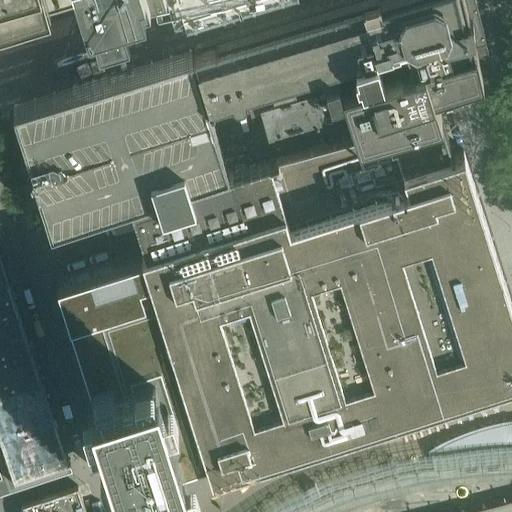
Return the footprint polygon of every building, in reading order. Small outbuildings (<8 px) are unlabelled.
[(0,0),(0,23),(47,10),(80,0),(0,0)] [(492,68),(476,0),(333,0),(205,39),(197,41),(197,43),(196,43),(197,48),(192,49),(208,98),(221,94),(245,87),(252,111),(254,110),(255,112),(260,111),(260,109),(263,108),(269,132),(320,117),(327,143),(442,111),(440,105),(436,106),(435,103),(438,101),(433,86),(492,68)] [(221,139),(208,98),(192,49),(180,53),(161,59),(155,61),(153,61),(142,65),(121,71),(13,105),(29,155),(30,155),(52,224),(131,198),(139,198),(192,181),(230,171),(221,139)] [(298,198),(455,152),(442,111),(327,143),(294,152),(298,198)] [(301,149),(297,134),(272,141),(277,156),(301,149)] [(511,289),(505,267),(474,169),(466,167),(458,167),(455,152),(298,198),(294,152),(230,171),(192,181),(139,198),(143,210),(137,212),(150,253),(156,251),(157,254),(221,459),(225,475),(307,448),(450,400),(448,395),(493,381),(494,386),(511,379),(511,289)] [(511,175),(495,176),(509,197),(511,194),(511,175)] [(0,249),(0,283),(10,280),(0,249)] [(221,459),(157,254),(153,255),(153,254),(125,263),(113,267),(91,274),(67,281),(101,390),(98,391),(116,450),(133,503),(200,482),(195,467),(221,459)] [(10,280),(0,283),(0,320),(21,314),(20,311),(10,280)] [(21,314),(0,320),(0,357),(33,347),(21,314)] [(33,347),(0,357),(0,395),(44,381),(33,347)] [(44,381),(0,395),(0,432),(55,414),(44,381)] [(511,382),(489,396),(508,461),(511,461),(511,382)] [(508,461),(489,396),(457,405),(474,464),(480,463),(480,465),(484,465),(484,463),(502,462),(502,464),(506,464),(506,461),(508,461)] [(474,464),(457,405),(437,411),(453,466),(459,465),(459,468),(462,467),(462,465),(474,464)] [(453,466),(437,411),(393,424),(407,474),(415,472),(416,474),(419,474),(419,471),(437,468),(437,471),(441,470),(440,468),(453,466)] [(55,414),(0,432),(0,439),(14,482),(44,473),(71,464),(55,414)] [(511,423),(511,424),(511,422),(510,422),(510,423),(494,427),(478,432),(462,437),(447,443),(432,451),(434,464),(435,467),(458,463),(480,461),(502,460),(511,459),(511,423)] [(407,474),(393,424),(367,432),(381,479),(394,476),(394,479),(398,478),(397,476),(407,474)] [(381,479),(367,432),(332,442),(346,489),(351,487),(352,490),(356,488),(355,486),(373,481),(373,484),(377,483),(376,481),(381,479)] [(346,489),(332,442),(307,448),(324,498),(331,495),(332,497),(335,496),(332,488),(340,486),(342,491),(346,489)] [(324,498),(307,448),(225,475),(221,459),(195,467),(200,482),(133,503),(134,511),(294,511),(295,511),(311,504),(312,506),(315,504),(314,502),(324,498)] [(133,511),(132,507),(123,509),(44,473),(50,511),(133,511)]
